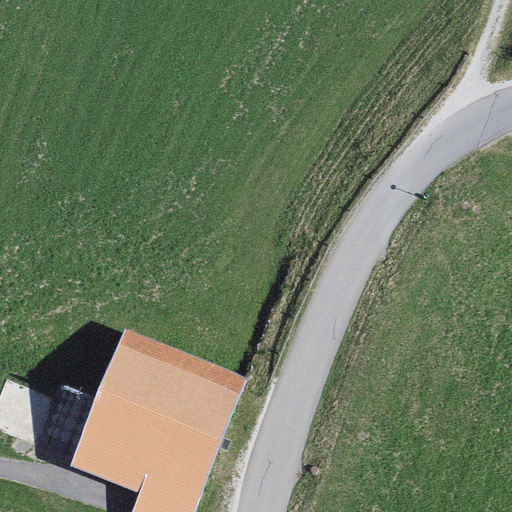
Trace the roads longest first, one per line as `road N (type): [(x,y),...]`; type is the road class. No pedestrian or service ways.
road 1 (residential): [(257,511),(289,384),(365,235),(450,135),(511,113)]
road 2 (track): [(450,135),(504,0)]
